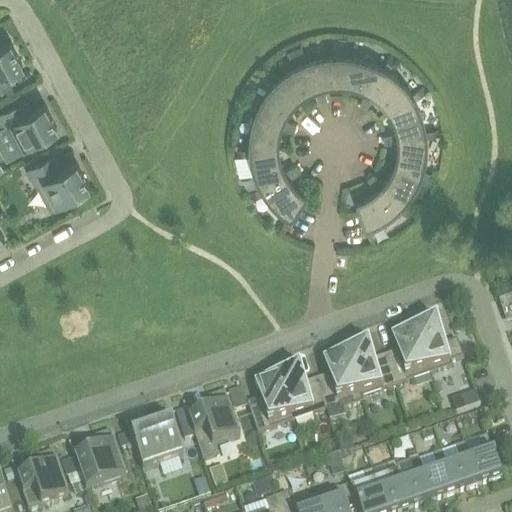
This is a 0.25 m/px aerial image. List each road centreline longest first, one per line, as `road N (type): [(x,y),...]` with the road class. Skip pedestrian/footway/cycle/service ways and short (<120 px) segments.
road 1 (residential): [(0,280),(115,217),(123,205),(17,0)]
road 2 (residential): [(0,435),(316,326)]
road 3 (residential): [(339,139),(316,326)]
road 4 (residential): [(316,326),(439,282),(471,285)]
road 5 (residential): [(511,399),(471,285)]
